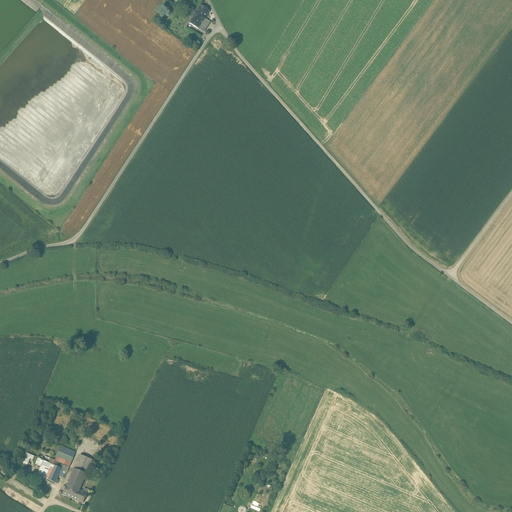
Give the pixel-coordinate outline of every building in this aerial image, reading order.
[(210,11),(200,5),(192,18),(202,24),(205,19),(210,11)] [(202,24),(192,18),(189,23),(198,29),(199,29),(200,27),(200,26),(202,24)] [(202,24),(200,26),(200,27),(205,30),(210,22),(205,19),(202,24)] [(56,456),(60,446),(55,444),(50,454),(56,456)] [(75,453),(60,446),(56,456),(71,463),(75,453)] [(32,461),(34,457),(26,454),(22,463),(27,465),(30,460),(32,461)] [(92,460),(80,455),(74,469),(86,474),(92,460)] [(56,456),(55,460),(64,464),(70,466),(71,463),(56,456)] [(50,458),(48,463),(54,465),(62,469),(64,464),(55,460),(50,458)] [(48,463),(37,459),(35,464),(40,467),(37,475),(42,477),(48,463)] [(58,476),(62,469),(54,465),(48,463),(42,477),(55,483),(57,479),(58,476)] [(62,469),(58,476),(63,478),(66,470),(68,471),(70,466),(64,464),(62,469)] [(86,474),(74,469),(67,484),(62,495),(71,498),(76,488),(79,490),(86,474)] [(50,491),(43,487),(40,492),(48,496),(50,491)] [(79,490),(76,488),(71,498),(83,503),(87,493),(79,490)] [(227,511),(231,506),(223,503),(219,511),(227,511)] [(252,503),(251,508),(260,511),(261,507),(252,503)]
